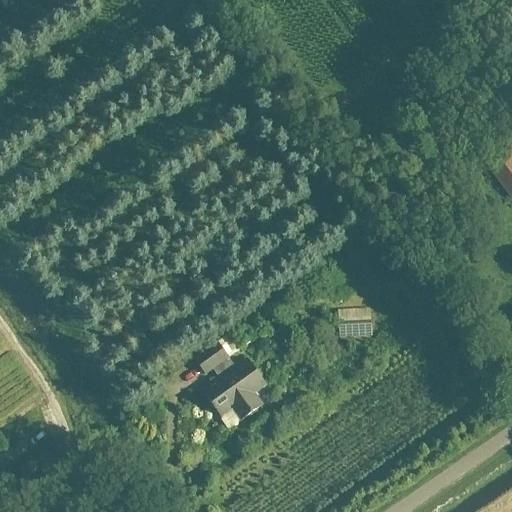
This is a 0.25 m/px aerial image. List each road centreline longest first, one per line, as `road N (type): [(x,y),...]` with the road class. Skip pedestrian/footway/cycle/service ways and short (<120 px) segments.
road 1 (track): [(0,325),(33,371),(101,511)]
road 2 (unclassified): [(394,511),(511,430)]
